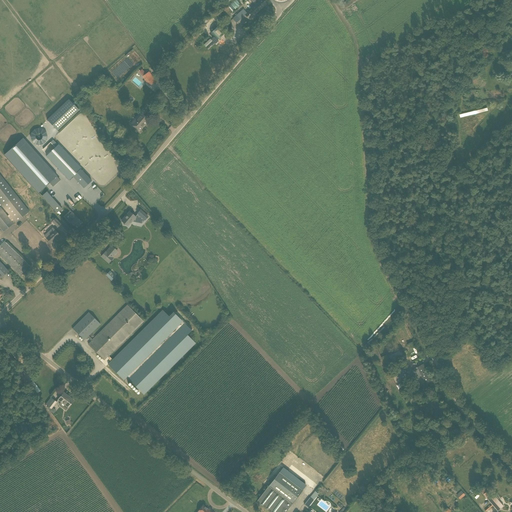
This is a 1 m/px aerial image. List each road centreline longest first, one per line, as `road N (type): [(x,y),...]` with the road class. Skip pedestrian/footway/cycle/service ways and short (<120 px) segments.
road 1 (unclassified): [(0,313),(105,212),(280,11)]
road 2 (unclassified): [(245,511),(0,319)]
road 3 (unclassified): [(511,467),(463,412),(434,353)]
